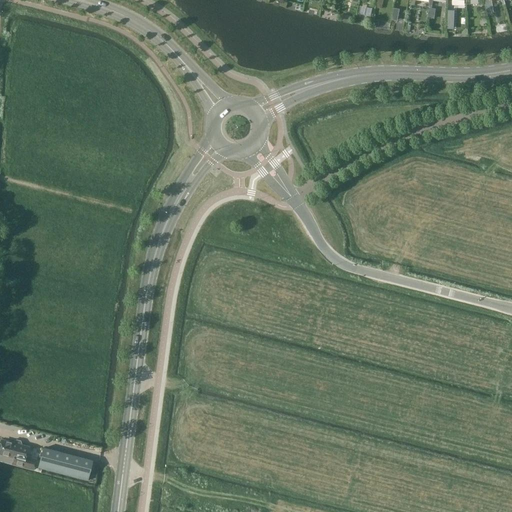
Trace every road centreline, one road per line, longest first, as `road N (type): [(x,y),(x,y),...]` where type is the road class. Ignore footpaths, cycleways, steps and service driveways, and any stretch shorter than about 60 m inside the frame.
road 1 (tertiary): [(117,511),(147,283),(182,191)]
road 2 (unclassified): [(511,308),(348,267),(326,252),(296,201)]
road 3 (unclassified): [(296,201),(370,149),(511,101)]
road 4 (tertiary): [(314,86),(380,73),(511,70)]
road 5 (tertiary): [(195,76),(140,24),(79,0)]
road 6 (track): [(246,511),(214,490),(122,471)]
